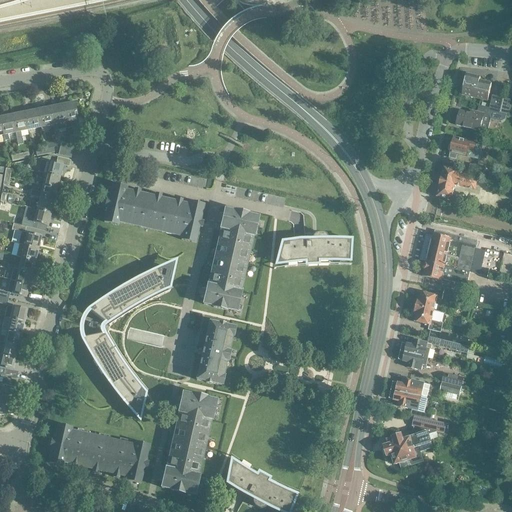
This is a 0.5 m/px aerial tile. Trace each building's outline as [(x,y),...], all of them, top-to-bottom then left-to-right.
[(464,87),(461,86),(460,94),(462,94),(462,95),(488,102),(492,84),(479,81),(480,78),(467,75),(464,87)] [(485,133),(488,130),(491,120),(488,115),(489,111),(500,114),(500,113),(504,99),(492,96),(489,108),(479,106),(477,112),(471,110),(470,114),(460,111),(458,118),(456,119),(455,123),(457,125),(456,126),(485,133)] [(504,99),(500,113),(509,115),(511,106),(509,106),(511,100),(504,99)] [(61,105),(65,123),(66,129),(71,128),(70,122),(77,120),(75,111),(78,111),(77,103),(74,104),(74,103),(61,105)] [(49,108),(52,125),(53,131),(58,130),(57,124),(65,123),(61,105),(49,108)] [(36,111),(40,128),(52,125),(49,108),(36,111)] [(24,113),(27,130),(40,128),(36,111),(24,113)] [(11,116),(15,133),(18,145),(23,144),(20,132),(27,130),(24,113),(11,116)] [(0,117),(0,122),(3,135),(4,141),(9,140),(7,134),(15,133),(11,116),(0,117)] [(448,151),(450,153),(449,158),(456,160),(457,155),(479,160),(483,145),(476,144),(477,141),(464,138),(464,140),(454,138),(452,145),(450,146),(448,151)] [(61,143),(60,149),(72,152),(74,146),(61,143)] [(71,158),(72,152),(60,149),(58,155),(71,158)] [(49,162),(45,174),(60,178),(63,165),(68,167),(70,161),(58,157),(56,164),(49,162)] [(482,174),(484,167),(470,164),(469,171),(482,174)] [(475,191),(478,178),(458,173),(459,171),(444,167),(437,197),(451,201),(455,186),(475,191)] [(43,186),(57,190),(60,178),(45,174),(40,173),(38,179),(44,180),(43,186)] [(508,194),(511,181),(506,179),(503,192),(508,194)] [(201,221),(204,205),(190,201),(189,205),(182,203),(182,200),(177,199),(176,202),(161,198),(161,195),(156,194),(155,197),(140,193),(140,190),(135,189),(134,192),(126,190),(127,187),(113,184),(109,200),(106,200),(105,206),(108,206),(104,223),(118,226),(119,223),(182,237),(181,240),(196,244),(199,227),(202,228),(203,222),(201,221)] [(40,199),(54,202),(57,190),(43,186),(41,193),(31,190),(30,196),(40,199)] [(37,211),(51,214),(54,202),(40,199),(37,211)] [(204,299),(203,305),(213,307),(213,308),(226,311),(226,310),(236,312),(241,293),(240,293),(253,237),(258,218),(248,215),(235,212),(235,213),(225,210),(223,216),(219,215),(217,223),(222,224),(220,230),(221,230),(208,286),(208,285),(206,291),(202,290),(200,298),(204,299)] [(51,214),(37,211),(34,223),(48,226),(51,214)] [(18,245),(24,246),(38,250),(41,237),(25,233),(26,227),(13,224),(12,230),(21,233),(18,245)] [(477,241),(465,238),(435,231),(434,236),(433,235),(433,236),(425,235),(419,261),(427,263),(426,264),(424,265),(423,268),(425,271),(423,277),(441,281),(442,280),(467,286),(477,241)] [(290,242),(282,243),(285,264),(296,263),(305,262),(305,266),(318,265),(318,262),(327,262),(338,262),(350,262),(351,240),(345,240),(327,240),(327,239),(326,237),(326,236),(325,236),(324,235),(323,234),(322,234),(321,234),(320,234),(318,234),(316,235),(315,235),(314,236),(313,237),(313,238),(313,239),(313,240),(304,240),(300,241),(298,241),(290,242)] [(21,258),(35,261),(38,250),(24,246),(21,258)] [(476,257),(475,282),(483,282),(485,258),(476,257)] [(18,270),(32,274),(35,261),(21,258),(18,270)] [(88,310),(106,324),(120,315),(134,306),(149,298),(164,291),(164,290),(167,289),(168,282),(170,281),(171,280),(171,279),(172,278),(172,277),(173,275),(173,274),(172,272),(172,271),(171,270),(170,269),(169,268),(167,268),(166,269),(165,270),(164,270),(163,272),(162,273),(161,268),(151,273),(134,281),(119,290),(104,299),(88,310)] [(10,281),(15,282),(29,285),(32,274),(18,270),(13,269),(10,281)] [(29,285),(15,282),(12,294),(26,298),(29,285)] [(0,297),(8,299),(10,293),(0,290),(0,297)] [(416,307),(434,311),(438,297),(421,293),(420,299),(418,299),(416,307)] [(450,303),(461,305),(463,295),(453,293),(450,303)] [(8,299),(0,297),(0,304),(7,306),(8,299)] [(4,318),(10,319),(24,323),(27,310),(9,306),(7,307),(4,318)] [(434,311),(416,307),(414,316),(416,316),(415,322),(429,325),(428,330),(431,331),(440,333),(441,334),(441,332),(444,323),(446,314),(434,311)] [(7,331),(21,335),(24,323),(10,319),(7,331)] [(209,323),(202,354),(200,353),(199,357),(202,358),(196,380),(206,383),(211,384),(221,386),(224,377),(223,377),(226,362),(227,362),(229,353),(228,352),(232,337),(235,328),(224,326),(224,325),(219,324),(219,325),(209,323)] [(0,342),(4,343),(18,347),(21,335),(7,331),(6,337),(0,335),(0,342)] [(440,333),(439,340),(465,346),(467,339),(441,332),(441,334),(440,333)] [(112,348),(104,334),(82,339),(91,355),(100,371),(103,374),(109,383),(113,389),(120,398),(125,403),(129,409),(133,405),(133,406),(133,407),(134,408),(134,410),(135,411),(136,412),(138,412),(139,412),(140,411),(142,411),(143,410),(143,408),(144,407),(144,406),(144,404),(144,403),(144,401),(143,400),(142,399),(143,392),(141,390),(142,389),(131,376),(121,362),(112,348)] [(439,340),(429,338),(428,344),(468,354),(469,347),(465,346),(439,340)] [(401,352),(428,358),(433,360),(435,351),(427,349),(428,344),(412,341),(411,346),(402,344),(401,352)] [(1,355),(15,359),(18,347),(4,343),(1,355)] [(428,358),(401,352),(399,360),(407,362),(406,368),(421,371),(423,366),(426,367),(428,358)] [(12,371),(15,359),(1,355),(0,360),(0,374),(4,376),(17,379),(18,373),(12,371)] [(511,362),(504,361),(501,374),(511,376),(511,370),(511,362)] [(444,374),(442,383),(462,387),(464,378),(444,374)] [(14,388),(16,381),(3,378),(1,384),(14,388)] [(391,391),(427,399),(429,390),(423,389),(424,384),(403,379),(402,385),(393,383),(391,391)] [(460,396),(461,388),(442,383),(440,391),(460,396)] [(442,417),(425,413),(428,400),(427,399),(391,391),(389,399),(398,401),(397,407),(411,410),(411,411),(418,413),(417,418),(441,424),(442,417)] [(193,396),(183,394),(182,399),(177,398),(175,406),(180,407),(178,413),(179,413),(166,469),(164,475),(160,474),(158,481),(163,482),(161,488),(171,490),(171,491),(184,494),(184,493),(194,496),(199,476),(198,476),(211,420),(211,421),(216,401),(206,399),(206,398),(193,395),(193,396)] [(446,395),(443,404),(458,408),(461,400),(446,395)] [(433,449),(428,435),(436,433),(443,434),(446,425),(441,424),(417,418),(415,418),(412,427),(414,427),(413,432),(387,441),(388,445),(384,446),(387,458),(392,456),(395,466),(400,465),(401,470),(423,463),(420,453),(433,449)] [(144,468),(147,468),(149,463),(146,462),(149,445),(135,442),(134,445),(129,444),(130,441),(119,439),(119,442),(108,439),(109,436),(98,434),(98,437),(87,434),(88,431),(77,429),(77,432),(72,431),(72,428),(58,424),(54,441),(51,440),(50,446),(53,447),(49,463),(63,467),(64,464),(71,465),(71,468),(77,469),(77,467),(92,470),(92,473),(98,474),(98,471),(114,475),(113,478),(119,479),(119,476),(127,478),(126,481),(141,484),(144,468)] [(502,453),(504,437),(496,435),(494,448),(496,452),(502,453)] [(266,506),(267,507),(278,511),(289,511),(296,496),(285,491),(275,486),(268,482),(269,479),(258,473),(256,476),(249,472),(239,466),(227,484),(235,489),(242,493),(253,500),(253,502),(253,503),(253,504),(253,505),(254,506),(255,507),(256,507),(257,508),(258,508),(260,509),(261,509),(262,509),(263,509),(264,508),(265,507),(266,506)] [(488,486),(476,484),(474,496),(486,498),(488,486)]
